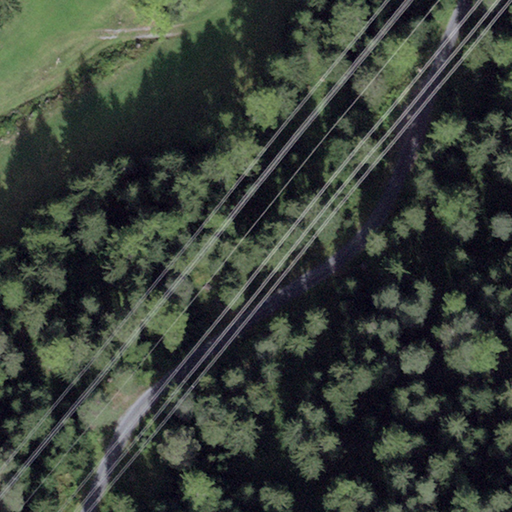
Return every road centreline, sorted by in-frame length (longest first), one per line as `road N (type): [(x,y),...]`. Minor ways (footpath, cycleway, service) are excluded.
road 1 (track): [(90,511),(144,394),(263,305),(332,268),(374,219),(476,0)]
road 2 (track): [(287,0),(222,42),(100,90),(0,163)]
